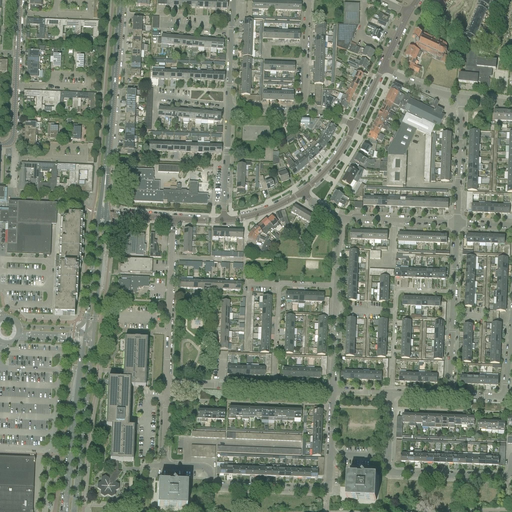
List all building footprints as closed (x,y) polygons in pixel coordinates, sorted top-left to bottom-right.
[(27,0),(27,1),(30,1),(30,5),(30,9),(38,10),(38,6),(42,6),(41,6),(41,3),(42,3),(42,0),(27,0)] [(437,2),(433,6),(435,8),(438,9),(440,11),(441,12),(444,7),(437,2)] [(476,7),(478,8),(487,11),(489,7),(480,3),(478,2),(478,3),(476,7)] [(343,25),(337,25),(337,30),(336,48),(362,57),(370,60),(372,56),(371,56),(373,52),(374,52),(366,48),(364,51),(360,50),(361,49),(360,49),(350,44),(355,33),(358,25),(359,5),(344,4),(343,25)] [(476,12),(475,15),(484,19),(485,20),(486,16),(485,15),(476,12)] [(370,22),(384,28),(389,18),(380,13),(377,19),(379,19),(378,22),(372,19),(370,22)] [(133,18),(132,25),(142,26),(145,26),(145,19),(142,19),(142,17),(136,17),(136,19),(133,18)] [(36,39),(44,40),(44,34),(45,20),(30,19),(29,25),(39,25),(39,35),(36,35),(36,39)] [(47,40),(54,40),(62,41),(62,34),(63,20),(48,20),(47,26),(57,26),(57,36),(54,36),(47,35),(47,40)] [(72,41),(80,41),(80,35),(81,21),(66,21),(65,27),(75,27),(75,36),(72,36),(72,41)] [(90,42),(98,42),(99,22),(84,21),(83,27),(93,28),(93,37),(90,37),(90,42)] [(372,38),(374,39),(379,41),(381,37),(382,35),(382,34),(382,33),(379,32),(380,29),(368,24),(367,26),(374,30),(371,35),(373,36),(372,38)] [(409,47),(405,56),(410,59),(408,63),(410,64),(408,69),(418,74),(421,68),(414,65),(416,61),(415,61),(417,58),(420,59),(422,53),(423,54),(424,52),(427,54),(428,53),(430,54),(430,55),(431,55),(433,56),(432,58),(436,60),(449,66),(451,61),(452,59),(444,56),(444,55),(446,54),(446,55),(447,54),(446,54),(447,52),(448,52),(447,52),(447,50),(447,49),(446,49),(445,48),(446,48),(447,46),(446,44),(444,43),(443,42),(443,43),(440,42),(437,40),(438,40),(437,39),(437,40),(434,39),(434,38),(431,37),(430,37),(428,36),(427,36),(424,35),(425,34),(424,34),(422,34),(422,33),(419,32),(419,33),(418,36),(417,35),(414,43),(414,44),(415,45),(415,46),(415,47),(414,49),(409,47)] [(465,34),(463,39),(472,42),(474,38),(467,35),(465,34)] [(476,44),(471,44),(470,44),(468,44),(467,44),(468,44),(467,56),(461,55),(460,63),(466,64),(466,67),(465,67),(467,67),(466,74),(459,74),(458,82),(475,84),(477,84),(478,82),(480,82),(480,87),(488,88),(490,76),(488,76),(488,74),(489,74),(490,70),(489,70),(489,69),(496,69),(497,61),(492,60),(492,58),(489,58),(489,60),(478,59),(479,45),(476,45),(476,44)] [(28,53),(28,57),(40,58),(41,58),(41,55),(40,55),(40,52),(44,52),(45,47),(39,46),(39,51),(25,51),(25,53),(28,53)] [(50,58),(50,63),(50,61),(53,61),(53,63),(53,68),(60,68),(60,63),(61,55),(57,55),(57,50),(51,49),(50,52),(50,58)] [(73,53),(73,64),(73,62),(76,62),(76,64),(76,69),(83,69),(84,56),(80,56),(80,53),(73,53)] [(347,64),(346,66),(356,70),(357,68),(358,67),(365,70),(368,62),(364,60),(361,59),(359,62),(356,60),(355,63),(349,60),(347,64)] [(354,71),(351,77),(354,78),(360,81),(363,75),(358,73),(357,72),(354,71)] [(352,81),(351,84),(357,87),(360,81),(354,78),(351,77),(349,80),(352,81)] [(351,84),(348,90),(354,93),(357,87),(351,84)] [(394,84),(391,90),(410,99),(412,96),(400,90),(402,88),(394,84)] [(348,90),(345,96),(351,99),(354,93),(348,90)] [(398,108),(404,111),(410,114),(409,115),(412,116),(413,115),(423,120),(433,125),(433,124),(440,127),(445,116),(442,114),(443,110),(437,107),(436,109),(435,109),(439,102),(434,100),(431,107),(425,104),(424,106),(410,99),(391,90),(386,101),(398,107),(398,108)] [(38,91),(27,91),(27,97),(36,97),(36,107),(33,107),(33,111),(41,112),(41,106),(42,92),(40,92),(38,92),(38,91)] [(56,92),(45,92),(45,98),(54,98),(54,108),(51,108),(51,112),(59,112),(59,106),(60,92),(58,92),(58,93),(56,93),(56,92)] [(78,93),(76,93),(76,94),(74,94),(74,93),(63,92),(63,98),(72,99),(72,108),(69,108),(69,113),(77,113),(77,107),(78,93)] [(87,109),(87,113),(95,114),(96,94),(94,94),(92,94),(81,93),(81,99),(90,100),(90,109),(87,109)] [(334,103),(334,102),(335,102),(334,102),(336,99),(328,95),(322,93),(321,107),(330,110),(332,105),(331,104),(332,102),(334,103)] [(339,93),(336,99),(340,101),(348,105),(351,99),(345,96),(343,95),(339,93)] [(335,102),(334,102),(340,105),(338,107),(339,107),(338,108),(340,109),(341,108),(346,111),(346,110),(347,110),(348,108),(347,108),(348,105),(340,101),(336,99),(334,102),(335,102)] [(386,101),(383,106),(391,110),(393,111),(394,108),(397,110),(398,108),(398,107),(386,101)] [(383,106),(381,111),(394,117),(395,115),(390,112),(391,110),(383,106)] [(378,116),(378,117),(382,119),(386,121),(387,122),(388,122),(388,121),(389,119),(392,120),(394,117),(381,111),(378,116)] [(432,135),(436,126),(433,125),(423,120),(422,121),(412,116),(409,115),(407,114),(402,124),(417,131),(426,134),(431,137),(432,135)] [(378,117),(375,123),(388,128),(388,129),(390,126),(387,124),(388,122),(387,122),(386,121),(382,119),(378,117)] [(22,123),(22,125),(25,125),(25,129),(37,130),(36,130),(36,127),(37,127),(37,123),(39,123),(40,124),(40,118),(38,118),(35,118),(35,123),(22,123)] [(297,119),(297,125),(304,126),(307,128),(311,131),(319,120),(300,119),(297,119)] [(328,123),(326,127),(334,132),(335,131),(337,130),(336,129),(337,128),(328,123)] [(375,123),(373,128),(381,132),(382,129),(387,131),(386,132),(390,133),(391,132),(392,130),(388,128),(375,123)] [(47,124),(47,130),(47,135),(47,133),(50,133),(50,139),(57,140),(58,127),(51,127),(51,124),(54,124),(47,124)] [(388,150),(388,156),(406,156),(407,149),(408,149),(408,150),(417,131),(402,124),(394,139),(390,147),(388,150)] [(70,125),(70,136),(70,134),(73,134),(73,140),(80,141),(81,128),(77,128),(77,125),(70,125)] [(326,127),(323,131),(331,137),(332,135),(333,136),(334,134),(333,134),(334,132),(326,127)] [(373,128),(370,133),(383,139),(385,136),(380,134),(381,132),(373,128)] [(322,130),(320,134),(321,135),(329,141),(330,139),(330,140),(331,138),(331,137),(323,131),(322,130)] [(370,133),(368,138),(371,140),(370,143),(369,143),(370,144),(377,145),(377,142),(375,142),(377,139),(382,142),(382,141),(383,139),(370,133)] [(321,135),(318,139),(326,145),(327,144),(328,144),(329,142),(328,142),(329,141),(321,135)] [(318,140),(316,142),(317,144),(323,149),(324,148),(325,148),(326,146),(326,145),(318,139),(318,140)] [(314,142),(311,145),(311,146),(312,146),(319,153),(320,152),(322,151),(322,150),(323,149),(317,144),(317,145),(314,142)] [(124,143),(124,150),(127,150),(127,155),(135,155),(135,151),(137,151),(137,144),(124,143)] [(364,144),(361,150),(365,153),(368,155),(369,156),(372,157),(372,158),(373,158),(374,152),(375,152),(377,145),(370,144),(369,147),(367,146),(364,144)] [(311,146),(308,149),(308,150),(315,157),(317,156),(319,154),(318,154),(319,153),(312,146),(311,146)] [(308,149),(305,152),(305,153),(312,160),(313,159),(314,159),(315,158),(315,157),(308,150),(308,149)] [(301,152),(300,153),(308,164),(310,163),(312,161),(311,161),(312,160),(305,153),(305,152),(304,152),(302,154),(301,152)] [(296,157),(295,157),(298,161),(296,163),(301,170),(306,166),(308,164),(300,153),(296,157)] [(356,158),(356,157),(354,160),(355,161),(354,161),(360,164),(364,166),(366,163),(367,160),(358,155),(356,158)] [(406,156),(388,156),(387,163),(387,173),(387,177),(387,183),(386,187),(403,187),(403,185),(405,185),(407,156),(406,156)] [(289,158),(287,159),(298,173),(301,170),(296,163),(294,164),(291,160),(289,158)] [(298,173),(287,159),(285,161),(290,168),(288,169),(293,176),(298,173)] [(237,165),(237,171),(245,171),(245,168),(249,168),(249,163),(240,162),(240,165),(237,165)] [(35,164),(21,163),(20,183),(20,190),(38,191),(39,164),(37,164),(35,164)] [(42,166),(39,166),(39,164),(38,191),(56,192),(56,178),(57,170),(57,164),(55,164),(55,165),(53,165),(53,164),(42,164),(42,166)] [(57,164),(57,170),(69,171),(69,180),(66,180),(66,185),(59,184),(59,178),(56,178),(56,192),(62,192),(74,192),(75,167),(75,165),(73,165),(73,166),(71,166),(71,165),(60,165),(60,167),(57,167),(57,164)] [(89,166),(78,165),(78,167),(75,167),(74,192),(92,193),(93,166),(91,166),(89,166)] [(179,174),(179,166),(158,166),(158,173),(179,174)] [(350,168),(346,174),(354,179),(354,178),(356,180),(358,177),(360,179),(363,169),(359,167),(356,171),(355,170),(350,168)] [(180,189),(177,189),(177,191),(163,190),(163,192),(162,192),(159,192),(160,182),(153,181),(153,179),(154,173),(153,173),(153,170),(125,169),(125,172),(124,172),(124,178),(125,178),(124,180),(128,181),(128,183),(135,183),(135,191),(131,191),(131,193),(130,193),(130,199),(130,202),(162,203),(162,201),(167,201),(167,204),(193,205),(207,205),(207,195),(197,194),(198,183),(189,183),(189,191),(184,191),(181,191),(180,191),(180,189)] [(277,172),(279,178),(281,183),(288,181),(285,169),(277,172)] [(354,179),(346,174),(342,181),(350,186),(353,181),(358,183),(360,179),(358,177),(356,180),(354,178),(354,179)] [(259,184),(259,190),(259,191),(263,190),(266,189),(267,189),(267,190),(274,188),(273,186),(272,183),(271,180),(264,182),(262,177),(259,177),(259,179),(259,184)] [(362,184),(354,196),(362,198),(363,190),(365,186),(362,184)] [(335,194),(333,197),(346,203),(347,201),(342,198),(344,195),(336,191),(336,192),(335,192),(334,194),(335,194)] [(331,201),(330,202),(338,206),(339,203),(342,205),(344,206),(346,203),(333,197),(332,199),(331,199),(331,201)] [(7,254),(50,256),(51,225),(56,225),(57,204),(9,202),(7,254)] [(290,213),(296,216),(300,209),(295,206),(290,213)] [(296,216),(301,219),(305,212),(300,209),(296,216)] [(281,212),(275,214),(277,218),(282,224),(284,223),(283,218),(281,212)] [(301,219),(306,222),(310,215),(305,212),(301,219)] [(54,314),(74,315),(75,302),(73,302),(73,299),(77,299),(78,265),(80,265),(83,214),(68,214),(68,218),(60,218),(60,226),(62,226),(60,268),(58,268),(57,297),(55,297),(54,314)] [(310,215),(306,222),(312,225),(316,218),(310,215)] [(272,216),(267,221),(275,230),(280,226),(272,216)] [(266,219),(261,223),(268,232),(271,229),(273,231),(274,229),(275,230),(267,221),(266,219)] [(261,223),(256,227),(262,234),(265,236),(269,232),(268,232),(261,223)] [(184,229),(184,235),(192,236),(196,236),(196,227),(188,227),(188,229),(184,229)] [(252,231),(250,233),(259,237),(262,234),(256,227),(252,231)] [(157,246),(156,244),(156,241),(154,241),(154,234),(150,233),(149,258),(161,258),(161,254),(158,254),(158,252),(158,250),(157,248),(157,246)] [(268,254),(268,252),(273,244),(271,243),(268,241),(260,237),(259,237),(250,233),(247,238),(258,242),(259,239),(264,242),(260,252),(260,254),(268,254)] [(122,255),(143,256),(144,253),(145,253),(146,248),(144,248),(144,235),(123,234),(122,255)] [(152,260),(124,259),(124,265),(120,265),(120,274),(130,274),(130,272),(152,273),(152,260)] [(439,271),(439,279),(445,279),(445,276),(448,276),(448,270),(445,270),(446,269),(439,268),(439,271)] [(148,288),(149,278),(121,277),(120,281),(118,280),(118,290),(120,291),(120,295),(135,295),(136,294),(139,291),(138,291),(140,289),(140,290),(145,286),(148,286),(148,288)] [(107,427),(112,427),(111,461),(116,462),(115,471),(114,471),(109,479),(105,476),(101,478),(101,482),(97,484),(97,489),(101,491),(100,495),(104,497),(108,495),(111,497),(115,495),(115,491),(119,490),(119,485),(115,483),(121,472),(120,473),(118,472),(118,462),(123,462),(132,462),(133,431),(137,432),(137,425),(133,426),(132,422),(132,421),(131,421),(131,420),(130,420),(130,421),(130,420),(128,421),(129,387),(144,387),(146,339),(140,339),(135,338),(135,339),(126,339),(124,379),(109,379),(107,427)] [(227,419),(235,419),(235,416),(236,408),(233,408),(229,408),(229,414),(227,414),(227,419)] [(468,426),(468,429),(469,429),(472,432),(476,432),(476,426),(476,419),(475,419),(475,418),(471,418),(471,417),(468,417),(468,426)] [(479,433),(485,434),(486,422),(483,421),(483,422),(479,422),(479,428),(477,428),(477,431),(477,432),(477,433),(478,433),(479,433)] [(0,511),(32,511),(34,458),(0,456),(0,511)] [(216,467),(216,474),(219,474),(219,475),(220,475),(223,475),(223,476),(226,476),(226,463),(223,463),(223,467),(219,467),(216,467)] [(365,499),(365,500),(375,501),(376,477),(366,476),(366,475),(364,473),(361,471),(360,472),(360,473),(359,474),(359,476),(349,475),(348,500),(358,500),(358,498),(365,499)] [(169,484),(160,483),(159,508),(168,508),(168,506),(176,506),(176,508),(185,509),(186,484),(177,484),(176,483),(174,481),(171,478),(171,479),(170,480),(170,481),(169,484)]
